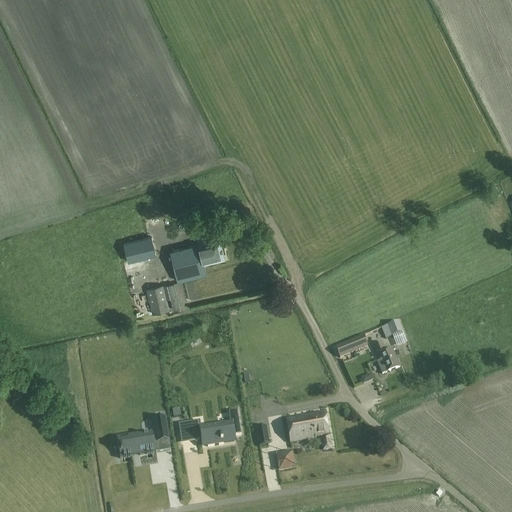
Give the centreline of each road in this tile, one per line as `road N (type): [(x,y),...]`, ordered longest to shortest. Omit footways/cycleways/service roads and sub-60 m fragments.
road 1 (residential): [(169,511),(423,467)]
road 2 (unclassified): [(423,467),(352,401),(286,284)]
